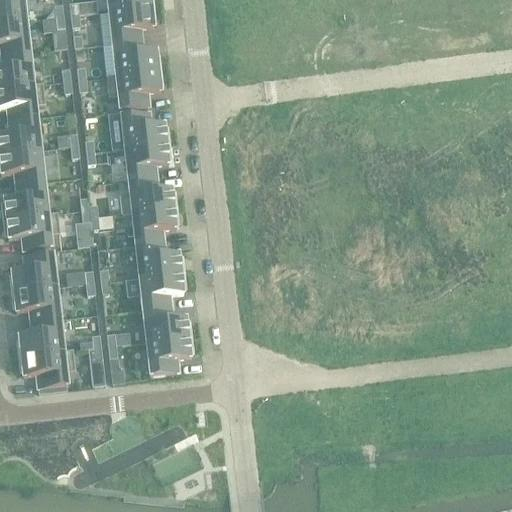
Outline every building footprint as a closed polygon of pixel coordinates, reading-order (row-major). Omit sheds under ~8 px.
[(0,0),(0,27),(26,25),(22,0),(0,0)] [(107,0),(109,15),(153,10),(151,0),(107,0)] [(264,0),(266,5),(275,4),(278,35),(302,32),(303,32),(299,0),(264,0)] [(299,0),(303,32),(302,32),(303,42),(329,39),(326,11),(337,10),(336,0),(299,0)] [(351,0),(354,20),(377,17),(377,18),(394,16),(392,0),(351,0)] [(392,0),(394,16),(410,14),(410,13),(434,11),(432,0),(392,0)] [(459,0),(462,23),(488,20),(488,15),(486,16),(484,0),(459,0)] [(484,0),(486,16),(488,15),(511,13),(509,0),(484,0)] [(77,7),(69,8),(70,20),(78,19),(77,7)] [(62,9),(54,10),(55,22),(63,21),(62,9)] [(153,10),(109,15),(113,47),(141,44),(140,32),(153,30),(152,26),(155,26),(153,10)] [(78,19),(70,20),(71,32),(80,31),(78,19)] [(63,21),(55,22),(56,33),(64,32),(63,21)] [(26,25),(0,27),(0,58),(0,60),(29,57),(26,25)] [(81,39),(72,40),(74,52),(82,51),(81,39)] [(141,44),(113,47),(117,80),(160,75),(158,59),(156,60),(156,55),(143,57),(141,44)] [(0,92),(42,88),(42,87),(33,88),(29,57),(0,60),(2,72),(0,72),(0,92)] [(84,72),(76,73),(77,84),(86,84),(84,72)] [(69,73),(61,74),(62,86),(70,85),(69,73)] [(160,75),(117,80),(120,112),(149,109),(147,96),(160,95),(160,90),(162,90),(160,75)] [(86,84),(77,84),(79,96),(87,95),(86,84)] [(70,85),(62,86),(64,98),(72,97),(70,85)] [(42,88),(0,92),(0,113),(6,113),(7,125),(36,121),(35,109),(45,108),(42,88)] [(511,127),(510,106),(485,109),(490,154),(511,151),(511,127)] [(463,144),(451,146),(454,168),(466,166),(465,157),(490,154),(485,109),(484,109),(484,110),(460,113),(463,144)] [(150,117),(121,120),(125,153),(168,148),(167,133),(164,133),(164,129),(151,130),(150,117)] [(402,119),(389,120),(394,165),(419,162),(420,172),(432,170),(430,148),(418,149),(414,119),(402,120),(402,119)] [(368,155),(356,157),(359,179),(371,177),(370,168),(394,165),(389,120),(376,122),(377,123),(364,124),(368,155)] [(0,158),(40,154),(36,121),(7,125),(9,137),(0,137),(0,158)] [(295,148),(291,148),(293,167),(297,166),(299,181),(323,178),(324,188),(338,186),(336,164),(323,166),(319,129),(293,132),(295,148)] [(76,138),(68,139),(70,151),(78,150),(76,138)] [(92,144),(84,145),(85,157),(94,156),(92,144)] [(168,148),(125,153),(129,185),(157,182),(156,170),(168,168),(168,164),(170,163),(168,148)] [(78,150),(70,151),(71,163),(79,162),(78,150)] [(40,154),(0,158),(0,177),(0,179),(13,178),(15,190),(44,186),(40,154)] [(94,156),(85,157),(87,169),(95,168),(94,156)] [(157,182),(129,185),(132,217),(176,212),(174,197),(172,197),(171,193),(159,194),(157,182)] [(3,208),(1,208),(3,224),(57,217),(47,218),(44,186),(15,190),(16,202),(3,203),(3,208)] [(79,202),(80,214),(88,213),(88,210),(87,202),(79,202)] [(96,209),(88,210),(88,213),(89,222),(97,221),(96,209)] [(176,212),(132,217),(136,250),(164,246),(163,234),(176,232),(175,228),(178,228),(176,212)] [(82,226),(90,225),(89,222),(88,213),(80,214),(82,226)] [(57,217),(3,224),(5,239),(7,239),(7,244),(21,242),(22,255),(51,252),(50,239),(59,238),(57,217)] [(97,221),(89,222),(90,225),(90,233),(98,232),(97,221)] [(164,246),(136,250),(140,282),(183,277),(182,262),(179,262),(179,257),(166,259),(164,246)] [(12,280),(9,280),(11,296),(56,291),(52,257),(23,261),(24,274),(11,275),(12,280)] [(508,272),(485,275),(490,320),(491,320),(491,319),(511,316),(511,303),(510,283),(511,282),(511,257),(506,259),(508,272)] [(460,264),(445,266),(448,290),(462,289),(466,323),(490,320),(485,275),(461,278),(460,264)] [(422,282),(399,285),(404,330),(417,328),(417,327),(428,326),(424,293),(438,291),(435,267),(421,268),(422,282)] [(306,302),(302,302),(304,321),(308,320),(310,336),(336,333),(331,297),(344,295),(341,273),(327,275),(328,284),(304,287),(306,302)] [(107,274),(99,275),(100,287),(108,286),(107,274)] [(374,274),(360,275),(362,300),(376,299),(380,331),(391,330),(391,331),(404,330),(399,285),(376,288),(374,274)] [(92,275),(84,276),(85,288),(93,287),(92,275)] [(183,277),(140,282),(143,314),(172,311),(170,298),(183,297),(183,292),(185,292),(183,277)] [(108,286),(100,287),(101,299),(110,298),(108,286)] [(93,287),(85,288),(86,300),(94,299),(93,287)] [(56,291),(11,296),(13,312),(15,312),(16,316),(29,315),(30,327),(59,324),(56,291)] [(172,311),(143,314),(147,346),(191,341),(189,326),(187,326),(186,322),(173,323),(172,311)] [(19,345),(17,345),(18,361),(72,355),(72,354),(63,355),(59,324),(30,327),(32,339),(18,340),(19,345)] [(114,338),(106,339),(107,351),(115,350),(114,338)] [(99,340),(91,340),(92,352),(100,351),(99,340)] [(191,341),(147,346),(151,379),(179,376),(178,363),(191,361),(190,357),(192,356),(191,341)] [(115,350),(107,351),(109,363),(117,362),(115,350)] [(100,351),(92,352),(93,364),(102,363),(100,351)] [(72,355),(18,361),(20,377),(23,377),(23,381),(36,379),(38,398),(66,395),(66,387),(66,386),(65,376),(75,375),(72,355)] [(491,420),(479,422),(481,444),(494,442),(493,433),(511,430),(511,386),(511,385),(499,387),(499,388),(487,389),(491,420)] [(441,393),(417,396),(422,441),(446,438),(447,448),(460,446),(457,424),(445,426),(441,393)] [(395,431),(383,433),(386,455),(398,454),(397,444),(422,441),(417,396),(415,396),(416,398),(392,400),(395,431)] [(323,429),(319,430),(321,448),(325,448),(326,462),(351,460),(352,469),(366,467),(364,446),(351,447),(347,411),(321,414),(323,429)]
